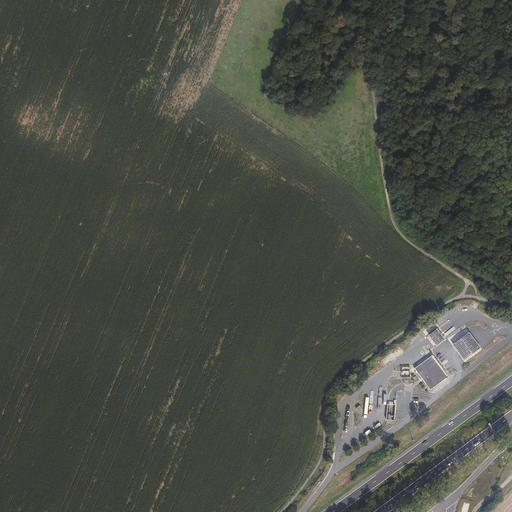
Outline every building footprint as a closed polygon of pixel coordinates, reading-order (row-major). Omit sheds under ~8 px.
[(444,316),(439,318),(441,325),(447,323),(444,316)] [(436,329),(428,335),(436,346),(445,340),(436,329)] [(469,332),(452,345),(464,361),(480,348),(469,332)] [(414,368),(430,390),(446,378),(448,377),(432,355),(431,355),(431,356),(430,356),(430,357),(414,368)] [(400,368),(401,377),(409,376),(408,367),(400,368)]
